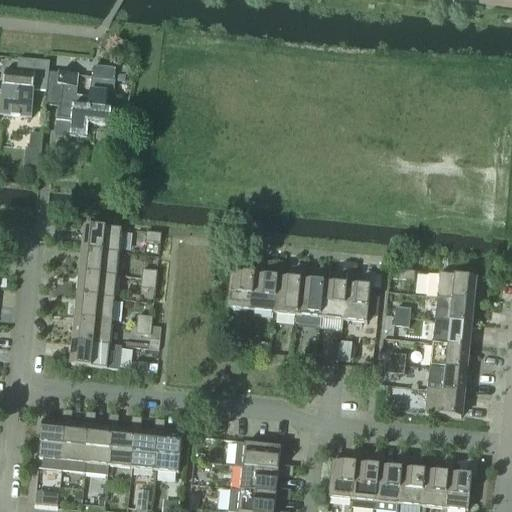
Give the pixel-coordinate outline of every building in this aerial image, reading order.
[(0,92),(0,116),(30,120),(33,93),(46,94),(49,64),(18,61),(17,72),(5,71),(2,93),(0,92)] [(49,74),(45,106),(57,107),(55,123),(54,139),(71,141),(72,134),(87,136),(88,126),(109,129),(111,112),(105,111),(107,95),(108,83),(114,83),(115,76),(115,71),(92,68),(91,81),(95,82),(93,93),(90,93),(88,114),(77,113),(81,78),(49,74)] [(25,151),(24,167),(38,168),(39,153),(29,151),(25,151)] [(85,228),(83,252),(119,256),(121,232),(85,228)] [(145,244),(160,245),(160,236),(146,235),(145,244)] [(83,252),(80,275),(116,278),(119,256),(83,252)] [(230,275),(227,311),(250,313),(254,278),(259,279),(259,278),(260,264),(250,263),(249,277),(230,275)] [(254,278),(250,313),(273,316),(277,280),(282,281),(282,280),(283,266),(274,265),(272,279),(259,278),(259,279),(254,278)] [(277,280),(273,316),(296,318),(300,282),(305,283),(306,268),(297,267),(295,282),(282,280),(282,281),(277,280)] [(296,318),(295,326),(319,329),(320,321),(324,285),(328,285),(330,271),(320,270),(319,284),(305,283),(300,282),(296,318)] [(142,272),(141,281),(156,283),(157,274),(142,272)] [(324,285),(320,321),(339,323),(343,323),(346,287),(351,287),(352,273),(343,272),(341,287),(328,285),(324,285)] [(399,273),(398,282),(413,284),(414,275),(399,273)] [(346,287),(343,323),(346,323),(366,325),(367,318),(377,319),(381,279),(375,279),(375,275),(366,274),(364,289),(351,287),(346,287)] [(80,275),(78,298),(114,301),(116,278),(80,275)] [(427,298),(437,299),(436,301),(472,304),(475,281),(439,277),(439,278),(429,277),(427,298)] [(140,291),(155,292),(156,283),(141,281),(140,291)] [(78,298),(76,321),(111,325),(114,301),(78,298)] [(436,301),(434,324),(470,328),(472,304),(436,301)] [(395,310),(394,319),(409,321),(410,312),(395,310)] [(137,318),(136,327),(151,329),(152,320),(137,318)] [(394,319),(394,329),(408,331),(409,321),(394,319)] [(76,321),(73,344),(109,348),(111,325),(76,321)] [(434,324),(432,347),(468,351),(470,328),(434,324)] [(135,337),(150,338),(151,329),(136,327),(135,337)] [(152,329),(150,343),(160,344),(161,330),(152,329)] [(73,344),(71,368),(107,372),(109,348),(73,344)] [(273,355),(282,356),(283,347),(274,346),(273,355)] [(432,347),(429,370),(465,374),(468,351),(432,347)] [(391,357),(390,366),(404,367),(405,358),(391,357)] [(133,365),(132,374),(146,376),(147,366),(133,365)] [(390,366),(389,375),(403,377),(404,369),(404,367),(390,366)] [(429,370),(427,393),(463,397),(465,374),(429,370)] [(427,393),(425,417),(461,420),(463,397),(427,393)] [(385,413),(400,414),(401,405),(386,403),(385,413)] [(39,461),(38,471),(61,474),(66,428),(71,428),(72,414),(71,414),(64,413),(62,413),(61,427),(43,425),(39,461)] [(66,428),(61,474),(84,476),(89,430),(94,431),(95,416),(94,416),(87,416),(86,415),(84,430),(71,428),(66,428)] [(89,430),(84,476),(108,478),(108,469),(112,433),(117,433),(118,419),(117,419),(110,418),(109,418),(107,432),(94,431),(89,430)] [(112,433),(108,469),(131,471),(135,435),(140,436),(141,421),(140,421),(133,420),(132,420),(131,434),(117,433),(112,433)] [(135,435),(131,471),(154,473),(158,437),(163,438),(164,424),(163,423),(155,422),(153,437),(140,436),(135,435)] [(158,437),(154,473),(178,476),(182,440),(186,441),(187,426),(179,425),(178,425),(177,439),(163,438),(158,437)] [(234,469),(242,470),(278,473),(278,478),(292,479),(293,469),(278,468),(280,450),(236,445),(234,469)] [(332,464),(328,500),(351,502),(355,466),(360,467),(361,452),(352,451),(351,466),(332,464)] [(355,466),(351,502),(352,502),(351,510),(370,511),(373,511),(378,469),(383,469),(385,454),(375,454),(374,468),(360,467),(355,466)] [(378,469),(373,511),(396,511),(401,471),(406,472),(408,457),(398,456),(397,470),(383,469),(378,469)] [(401,471),(396,511),(398,511),(399,507),(421,509),(424,474),(429,474),(431,459),(421,458),(420,473),(406,472),(401,471)] [(424,474),(421,509),(444,511),(447,476),(452,477),(452,476),(454,462),(444,461),(443,475),(429,474),(424,474)] [(447,476),(444,511),(449,511),(468,511),(472,478),(476,479),(477,464),(468,463),(466,477),(452,476),(452,477),(447,476)] [(242,470),(240,493),(276,496),(275,501),(290,502),(291,493),(276,491),(278,478),(278,473),(242,470)] [(227,511),(274,511),(275,501),(276,496),(240,493),(229,492),(227,511)] [(189,510),(198,511),(199,498),(190,497),(189,510)]
